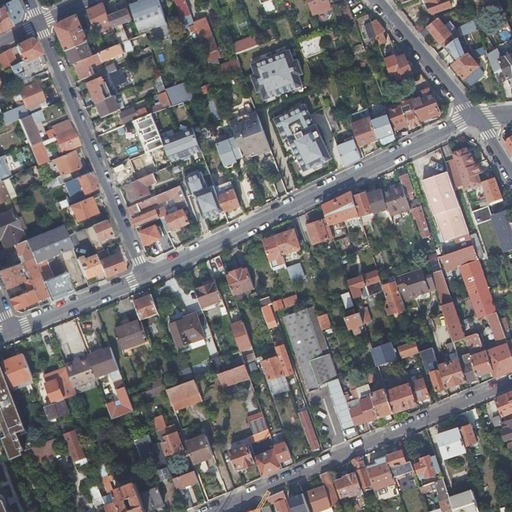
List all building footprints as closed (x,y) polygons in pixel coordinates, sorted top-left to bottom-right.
[(24,13),(18,0),(12,0),(1,6),(2,8),(12,25),(22,20),(24,13)] [(156,26),(168,22),(161,4),(159,0),(143,0),(131,5),(141,31),(144,31),(143,30),(156,26)] [(193,22),(185,0),(175,0),(182,16),(179,17),(184,29),(190,26),(191,29),(196,27),(193,22)] [(332,7),(329,0),(308,0),(313,14),(332,7)] [(349,4),(347,0),(329,0),(332,7),(333,9),(337,8),(343,6),(349,4)] [(452,6),(450,0),(426,0),(434,13),(452,6)] [(484,0),(491,16),(496,14),(504,11),(499,0),(484,0)] [(97,35),(113,28),(113,27),(109,16),(103,3),(87,10),(95,29),(97,35)] [(109,16),(113,27),(132,19),(126,3),(119,6),(121,11),(109,16)] [(347,20),(354,17),(349,4),(343,6),(347,20)] [(0,31),(12,25),(2,8),(0,8),(0,31)] [(279,11),(267,15),(269,20),(280,16),(279,11)] [(56,24),(67,50),(87,41),(89,40),(77,15),(56,24)] [(193,22),(196,27),(209,62),(217,60),(221,58),(217,48),(216,49),(204,17),(193,22)] [(478,30),(475,22),(474,20),(460,26),(457,29),(450,21),(444,25),(438,17),(427,26),(445,47),(456,38),(464,35),(478,30)] [(383,32),(386,31),(376,19),(371,21),(380,44),(386,42),(383,32)] [(272,27),(264,30),(267,41),(276,38),(272,27)] [(334,37),(332,32),(321,36),(323,41),(334,37)] [(305,57),(325,49),(323,41),(321,36),(320,34),(309,39),(300,42),(305,57)] [(470,51),(464,35),(456,38),(445,47),(457,61),(466,53),(468,52),(470,51)] [(232,44),(235,54),(258,45),(255,36),(232,44)] [(17,64),(10,67),(17,82),(34,75),(48,69),(36,41),(29,38),(16,45),(22,61),(17,64)] [(127,51),(134,48),(130,39),(123,41),(127,51)] [(67,50),(73,64),(74,63),(86,58),(93,55),(90,47),(87,41),(67,50)] [(123,52),(120,44),(103,51),(100,52),(102,59),(103,61),(123,52)] [(100,52),(103,51),(102,47),(95,50),(93,46),(90,47),(93,55),(100,52)] [(10,48),(0,53),(0,63),(3,70),(10,67),(17,64),(10,48)] [(294,61),(290,50),(252,64),(255,73),(251,75),(257,92),(262,90),(265,99),(303,86),(299,75),(303,74),(298,60),(294,61)] [(487,53),(495,73),(504,69),(507,79),(511,76),(511,54),(500,59),(496,50),(487,53)] [(91,64),(102,59),(100,52),(93,55),(86,58),(88,65),(91,64)] [(472,57),(468,52),(466,53),(457,61),(453,63),(465,78),(480,66),(472,57)] [(405,79),(415,74),(405,54),(401,56),(400,54),(396,56),(404,78),(405,79)] [(404,78),(396,56),(396,55),(385,59),(391,76),(396,74),(398,80),(404,78)] [(86,58),(74,63),(81,79),(92,75),(88,65),(86,58)] [(230,71),(240,67),(238,59),(227,63),(230,71)] [(217,60),(209,62),(214,77),(223,74),(217,60)] [(109,73),(117,70),(115,64),(101,70),(103,76),(104,76),(110,74),(109,73)] [(126,81),(121,68),(117,70),(109,73),(110,74),(104,76),(103,76),(89,82),(97,102),(115,94),(116,95),(118,94),(115,86),(126,81)] [(17,82),(15,83),(18,89),(36,81),(34,75),(17,82)] [(19,106),(1,114),(5,124),(18,118),(38,110),(47,106),(36,81),(18,89),(18,90),(21,97),(26,109),(24,109),(21,111),(19,106)] [(190,82),(178,86),(184,102),(196,98),(190,82)] [(167,90),(164,84),(157,87),(160,93),(167,90)] [(202,88),(204,95),(213,91),(211,85),(202,88)] [(184,102),(178,86),(167,90),(172,105),(173,106),(184,102)] [(424,95),(412,99),(415,107),(420,121),(439,113),(440,111),(438,107),(440,105),(437,99),(435,98),(433,93),(431,92),(429,88),(422,91),(424,95)] [(12,92),(15,99),(21,97),(18,90),(12,92)] [(167,90),(160,93),(158,94),(161,103),(147,109),(146,108),(136,112),(134,107),(121,113),(124,122),(137,117),(138,119),(152,113),(172,105),(167,90)] [(117,98),(116,95),(115,94),(97,102),(97,103),(103,117),(120,110),(116,98),(117,98)] [(413,127),(421,123),(420,121),(415,107),(412,99),(409,100),(408,97),(405,95),(400,97),(400,100),(405,115),(407,121),(408,123),(409,123),(408,122),(411,121),(413,127)] [(328,121),(332,132),(339,129),(328,100),(321,102),(326,114),(328,121)] [(394,129),(408,123),(407,121),(405,115),(400,100),(399,100),(401,103),(387,108),(394,129)] [(305,171),(332,158),(315,124),(314,125),(312,122),(313,121),(305,104),(274,119),(284,139),(289,137),(296,153),(299,151),(300,155),(298,156),(305,171)] [(349,116),(360,146),(379,139),(372,119),(368,109),(349,116)] [(38,110),(18,118),(29,143),(30,146),(39,142),(40,142),(31,121),(41,117),(38,110)] [(247,114),(262,154),(272,150),(258,114),(257,110),(251,113),(248,111),(240,114),(239,117),(247,114)] [(152,113),(138,119),(133,121),(146,153),(148,152),(150,151),(165,145),(162,139),(152,113)] [(243,155),(244,155),(251,153),(251,154),(252,154),(253,155),(259,153),(259,155),(262,154),(247,114),(239,117),(237,117),(230,120),(235,133),(237,137),(243,155)] [(372,119),(379,139),(393,133),(386,114),(372,119)] [(53,129),(55,135),(72,128),(68,119),(51,126),(53,129)] [(194,127),(162,139),(165,145),(171,162),(183,157),(184,158),(191,156),(190,155),(202,150),(194,127)] [(49,138),(44,140),(45,143),(59,137),(60,140),(63,147),(65,151),(79,145),(72,128),(55,135),(49,138)] [(49,138),(55,135),(53,129),(46,131),(49,138)] [(136,129),(129,131),(132,142),(139,140),(136,129)] [(230,135),(216,140),(218,144),(237,137),(235,133),(233,134),(230,135)] [(337,146),(344,166),(361,158),(353,136),(345,139),(346,142),(337,146)] [(237,137),(218,144),(226,167),(235,163),(233,159),(243,155),(237,137)] [(63,147),(60,140),(54,143),(57,150),(63,147)] [(39,142),(30,146),(37,164),(38,165),(43,163),(47,161),(39,142)] [(451,152),(454,159),(462,183),(463,186),(465,190),(481,184),(478,174),(480,173),(477,163),(474,164),(470,152),(468,153),(466,147),(451,152)] [(74,150),(54,158),(62,175),(70,172),(81,167),(74,150)] [(1,156),(0,156),(0,180),(8,177),(10,176),(1,156)] [(454,159),(445,162),(447,168),(448,171),(451,179),(454,189),(459,187),(458,184),(462,183),(454,159)] [(97,187),(90,171),(77,177),(81,186),(83,192),(84,193),(97,187)] [(205,217),(225,210),(219,195),(217,190),(215,184),(208,187),(202,171),(186,177),(190,188),(192,188),(193,191),(191,192),(192,194),(195,192),(205,217)] [(467,227),(454,189),(451,179),(448,171),(422,180),(444,241),(454,237),(459,250),(473,244),(471,237),(467,227)] [(70,172),(62,175),(57,177),(60,184),(73,178),(70,172)] [(153,173),(125,185),(131,201),(150,193),(147,185),(156,181),(153,173)] [(401,183),(407,201),(414,199),(411,192),(413,192),(406,174),(398,176),(401,183)] [(0,180),(0,202),(9,199),(6,191),(13,188),(8,177),(0,180)] [(57,177),(45,182),(45,183),(48,189),(60,184),(57,177)] [(481,183),(487,198),(488,202),(502,197),(495,178),(481,183)] [(388,209),(390,216),(409,210),(407,201),(401,183),(382,190),(388,209)] [(189,206),(181,185),(128,207),(131,215),(168,199),(168,197),(173,194),(180,209),(183,208),(189,206)] [(6,191),(9,199),(17,195),(13,188),(6,191)] [(373,212),(373,213),(388,209),(382,190),(381,189),(375,191),(372,192),(371,189),(366,191),(366,192),(373,212)] [(227,191),(219,195),(225,210),(225,212),(236,207),(230,190),(227,191)] [(329,226),(359,216),(353,197),(351,190),(322,204),(327,218),(329,226)] [(362,194),(368,213),(373,212),(366,192),(362,194)] [(359,216),(368,213),(362,194),(353,197),(359,216)] [(90,196),(70,205),(77,220),(96,211),(90,196)] [(423,212),(418,198),(409,201),(415,219),(416,218),(422,237),(430,234),(423,212)] [(487,198),(479,201),(482,207),(489,205),(488,202),(487,198)] [(161,218),(169,214),(165,206),(133,219),(136,228),(161,218)] [(190,222),(183,208),(180,209),(169,214),(161,218),(168,232),(190,222)] [(0,238),(1,238),(5,248),(14,244),(25,240),(26,240),(16,218),(12,209),(0,214),(0,238)] [(497,212),(494,221),(504,248),(505,248),(506,251),(511,249),(511,263),(510,264),(511,268),(511,224),(511,222),(509,217),(508,212),(506,209),(497,212)] [(362,225),(371,222),(368,213),(359,216),(362,225)] [(22,215),(16,218),(26,240),(31,237),(22,215)] [(333,237),(329,226),(327,218),(308,225),(313,243),(333,237)] [(112,235),(105,219),(91,225),(98,240),(103,238),(112,235)] [(67,235),(62,224),(31,237),(26,240),(25,240),(33,257),(38,269),(43,281),(63,273),(55,254),(72,247),(67,235)] [(98,240),(91,225),(84,228),(92,246),(99,242),(98,240)] [(141,231),(147,244),(162,238),(157,225),(141,231)] [(294,229),(276,235),(282,254),(300,248),(294,229)] [(74,232),(67,235),(72,247),(73,248),(80,245),(74,232)] [(282,254),(276,235),(263,240),(273,268),(286,263),(285,261),(282,254)] [(476,235),(471,237),(473,244),(475,249),(480,247),(476,235)] [(107,248),(103,238),(98,240),(99,242),(92,246),(95,253),(107,248)] [(14,244),(16,250),(18,254),(21,253),(24,261),(33,257),(25,240),(14,244)] [(5,248),(1,250),(4,257),(10,254),(10,253),(16,250),(14,244),(5,248)] [(475,249),(473,244),(459,250),(442,256),(446,270),(459,265),(477,318),(487,315),(497,344),(506,341),(506,338),(499,319),(493,300),(490,292),(479,260),(475,249)] [(479,260),(483,258),(480,247),(475,249),(479,260)] [(95,253),(96,256),(98,261),(110,256),(107,248),(95,253)] [(430,262),(438,259),(438,257),(436,252),(428,255),(430,262)] [(102,269),(104,276),(124,268),(118,253),(110,256),(98,261),(102,269)] [(83,256),(77,259),(84,277),(102,269),(98,261),(96,256),(85,260),(83,256)] [(294,257),(285,261),(286,263),(292,282),(305,277),(299,261),(296,262),(294,257)] [(19,263),(0,269),(0,275),(6,288),(23,280),(28,278),(27,275),(22,277),(18,266),(20,265),(19,263)] [(254,263),(247,266),(252,279),(258,276),(254,263)] [(49,296),(43,281),(38,269),(35,270),(33,266),(27,268),(30,276),(31,275),(41,299),(49,296)] [(252,279),(247,266),(226,273),(229,278),(230,282),(237,302),(240,301),(237,292),(254,286),(252,279)] [(409,272),(416,297),(430,292),(422,268),(409,272)] [(67,271),(63,273),(43,281),(49,296),(51,301),(62,296),(58,287),(64,284),(68,294),(75,291),(67,271)] [(396,281),(403,301),(416,297),(409,272),(395,277),(396,281)] [(444,275),(446,281),(452,302),(459,300),(450,273),(444,275)] [(443,274),(432,278),(434,285),(446,281),(444,275),(443,274)] [(348,280),(355,298),(362,295),(363,298),(370,295),(363,275),(348,280)] [(396,281),(395,277),(394,276),(388,278),(389,282),(382,284),(382,286),(396,281)] [(28,291),(10,299),(15,309),(38,300),(28,278),(23,280),(28,291)] [(222,298),(216,281),(195,288),(201,306),(222,298)] [(403,301),(396,281),(382,286),(387,300),(388,304),(389,307),(386,309),(388,315),(405,309),(403,301)] [(446,281),(434,285),(441,304),(441,306),(452,302),(446,281)] [(62,296),(68,294),(64,284),(58,287),(62,296)] [(497,290),(490,292),(493,300),(500,298),(497,290)] [(349,291),(341,293),(345,308),(354,306),(349,291)] [(140,318),(141,319),(156,314),(157,317),(160,316),(152,294),(134,300),(140,318)] [(269,301),(271,300),(270,296),(259,300),(267,323),(273,320),(271,315),(273,314),(269,301)] [(286,307),(299,302),(297,296),(284,301),(286,307)] [(222,298),(201,306),(203,310),(224,302),(222,298)] [(272,303),(275,311),(284,307),(282,300),(272,303)] [(442,310),(452,340),(453,342),(464,338),(464,336),(452,302),(441,306),(442,310)] [(323,334),(322,330),(318,319),(313,305),(284,316),(310,391),(320,387),(319,384),(327,382),(326,379),(321,365),(333,361),(330,354),(328,349),(323,334)] [(359,312),(363,323),(371,321),(366,307),(359,309),(360,312),(359,312)] [(172,315),(182,345),(205,337),(196,313),(187,317),(185,310),(172,315)] [(359,325),(363,323),(359,312),(345,316),(349,328),(354,327),(356,334),(362,331),(359,325)] [(179,346),(182,345),(172,315),(169,316),(171,323),(169,324),(169,326),(171,325),(179,346)] [(322,330),(331,327),(327,315),(318,319),(322,330)] [(504,317),(499,319),(506,338),(510,337),(507,330),(508,329),(504,317)] [(118,326),(125,347),(148,338),(141,319),(140,318),(118,326)] [(232,324),(241,349),(252,345),(243,320),(232,324)] [(122,348),(125,347),(118,326),(114,327),(122,348)] [(467,347),(469,353),(470,356),(484,351),(486,351),(484,345),(482,345),(480,337),(479,334),(476,332),(464,336),(464,338),(467,347)] [(456,351),(467,347),(464,338),(453,342),(456,351)] [(286,376),(294,374),(294,373),(283,340),(278,341),(277,339),(273,340),(277,350),(279,355),(285,373),(286,376)] [(395,348),(398,346),(396,339),(390,341),(393,348),(395,348)] [(419,351),(416,340),(398,346),(402,357),(419,351)] [(444,343),(450,358),(457,355),(456,351),(453,342),(452,340),(444,343)] [(396,358),(393,348),(390,341),(372,347),(378,365),(394,359),(396,358)] [(492,371),(495,377),(511,369),(511,356),(507,343),(487,350),(486,351),(484,351),(470,356),(477,376),(492,371)] [(112,377),(121,373),(111,347),(88,355),(96,375),(96,376),(110,371),(112,377)] [(436,390),(446,387),(440,369),(439,365),(433,347),(419,351),(427,374),(431,372),(436,390)] [(34,378),(24,353),(2,361),(12,387),(34,378)] [(466,380),(466,383),(478,379),(477,376),(470,356),(469,353),(463,355),(465,362),(460,364),(466,380)] [(0,429),(11,458),(24,453),(23,450),(26,448),(21,434),(29,431),(14,391),(12,387),(2,361),(0,355),(0,429)] [(75,386),(85,383),(87,388),(99,384),(96,376),(96,375),(88,355),(66,364),(67,367),(75,386)] [(275,395),(290,389),(286,376),(285,373),(279,355),(263,361),(275,395)] [(225,371),(223,365),(219,356),(211,359),(216,374),(219,373),(225,371)] [(223,365),(225,371),(245,363),(246,363),(244,358),(223,365)] [(451,361),(439,365),(440,369),(446,387),(466,380),(460,364),(459,359),(451,361)] [(343,428),(355,424),(354,422),(344,395),(344,393),(338,375),(333,361),(321,365),(326,379),(327,382),(327,381),(335,405),(338,404),(340,410),(337,410),(343,428)] [(250,375),(245,363),(225,371),(219,373),(223,387),(246,379),(245,377),(250,375)] [(417,363),(404,363),(406,369),(408,375),(409,377),(417,375),(417,363)] [(67,367),(55,372),(65,398),(77,393),(75,386),(67,367)] [(371,369),(364,371),(367,378),(368,383),(374,381),(371,369)] [(408,375),(406,369),(394,373),(396,379),(408,375)] [(65,398),(55,372),(44,376),(54,402),(64,398),(65,398)] [(150,381),(153,388),(165,383),(162,376),(150,381)] [(36,382),(34,378),(12,387),(14,391),(36,382)] [(380,416),(372,392),(368,383),(367,378),(354,382),(356,388),(367,420),(368,423),(378,419),(378,417),(380,416)] [(118,390),(126,387),(123,379),(115,382),(118,390)] [(184,383),(167,389),(175,410),(202,399),(195,381),(194,379),(184,383)] [(424,379),(411,383),(416,398),(428,394),(424,379)] [(165,383),(153,388),(142,392),(144,398),(167,389),(165,383)] [(394,411),(418,404),(416,398),(411,383),(387,391),(394,411)] [(134,410),(129,397),(126,387),(118,390),(123,404),(116,407),(114,401),(107,404),(112,418),(134,410)] [(387,391),(386,388),(380,389),(379,387),(377,388),(377,391),(372,392),(380,416),(394,411),(387,391)] [(354,422),(355,424),(367,420),(356,388),(352,390),(355,400),(351,401),(348,394),(344,395),(354,422)] [(511,391),(496,398),(503,415),(511,411),(511,391)] [(64,398),(54,402),(46,405),(51,418),(69,412),(64,398)] [(312,449),(320,447),(307,410),(299,413),(312,449)] [(264,415),(262,411),(247,417),(248,421),(249,420),(264,415)] [(162,414),(152,418),(160,441),(161,444),(163,443),(167,453),(183,447),(175,424),(167,426),(162,414)] [(249,420),(248,421),(253,434),(248,436),(251,443),(270,435),(264,415),(249,420)] [(495,430),(503,428),(501,423),(501,421),(499,415),(491,418),(495,430)] [(511,417),(505,420),(501,421),(501,423),(503,428),(504,430),(502,431),(505,440),(507,439),(509,447),(511,445),(511,417)] [(470,424),(459,428),(467,450),(467,452),(478,448),(470,424)] [(467,450),(459,428),(437,436),(444,458),(467,450)] [(76,459),(86,455),(77,430),(67,433),(76,459)] [(149,433),(144,436),(146,443),(152,441),(149,433)] [(197,439),(187,442),(194,462),(214,454),(207,435),(197,439)] [(146,443),(144,436),(134,439),(144,467),(154,464),(149,450),(148,450),(145,444),(146,443)] [(44,442),(50,457),(62,453),(56,437),(44,442)] [(152,441),(146,443),(149,450),(155,448),(153,444),(152,441)] [(149,450),(154,464),(167,459),(161,444),(160,441),(153,444),(155,448),(149,450)] [(274,445),(275,447),(280,462),(292,457),(286,441),(274,445)] [(23,450),(24,453),(25,455),(29,454),(33,464),(50,457),(44,442),(26,448),(23,450)] [(230,450),(237,468),(244,465),(245,467),(255,463),(248,444),(230,450)] [(255,455),(263,477),(282,468),(280,462),(275,447),(262,452),(261,449),(258,450),(259,453),(255,455)] [(386,456),(395,482),(415,475),(411,460),(406,462),(401,450),(386,456)] [(441,471),(435,454),(430,456),(430,455),(415,461),(420,479),(436,474),(436,473),(441,471)] [(363,488),(372,485),(362,456),(352,460),(355,471),(356,472),(361,488),(363,488)] [(376,488),(395,482),(386,456),(376,459),(378,463),(374,464),(369,466),(376,488)] [(167,459),(154,464),(160,481),(173,476),(167,459)] [(138,469),(132,471),(136,482),(142,480),(138,469)] [(178,488),(198,481),(194,470),(174,477),(178,488)] [(119,471),(108,475),(110,480),(121,476),(119,471)] [(339,503),(327,471),(320,474),(324,486),(331,505),(339,503)] [(351,496),(362,492),(361,488),(356,472),(345,476),(345,477),(336,480),(342,497),(351,494),(351,496)] [(444,479),(420,487),(422,493),(437,488),(439,494),(439,495),(444,511),(447,510),(447,511),(454,511),(450,498),(444,479)] [(122,511),(147,511),(141,494),(136,482),(133,484),(132,481),(121,484),(122,488),(114,491),(119,501),(122,511)] [(99,511),(108,511),(106,506),(98,484),(92,486),(99,505),(97,506),(99,511)] [(141,494),(147,511),(164,503),(156,484),(149,487),(150,490),(141,494)] [(331,506),(331,505),(324,486),(308,491),(316,511),(317,511),(331,506)] [(291,511),(284,489),(267,497),(270,504),(275,503),(278,511),(291,511)] [(450,498),(454,511),(479,511),(472,490),(450,498)] [(11,511),(3,492),(2,492),(1,492),(0,492),(0,511),(11,511)] [(186,510),(193,507),(188,492),(180,495),(186,510)] [(309,511),(303,492),(289,498),(293,511),(309,511)] [(108,511),(122,511),(119,501),(106,506),(108,511)] [(509,511),(507,503),(500,505),(502,511),(509,511)]
